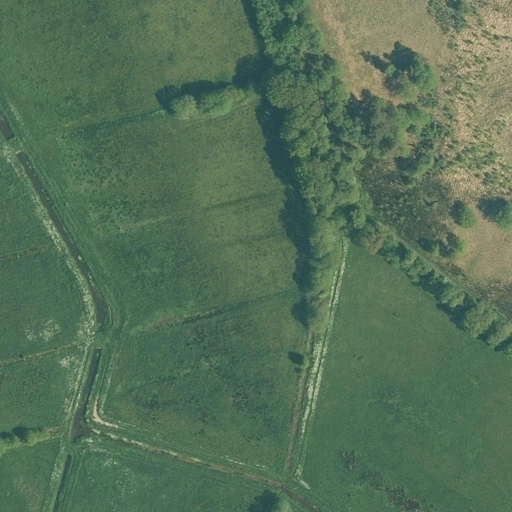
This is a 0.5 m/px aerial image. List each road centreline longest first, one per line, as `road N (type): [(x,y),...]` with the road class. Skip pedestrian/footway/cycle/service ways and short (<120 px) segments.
road 1 (track): [(62,511),(85,441),(268,493),(302,511)]
road 2 (track): [(0,96),(116,302),(107,341)]
